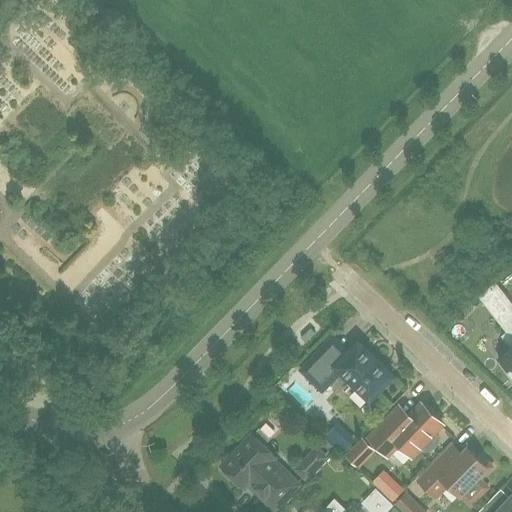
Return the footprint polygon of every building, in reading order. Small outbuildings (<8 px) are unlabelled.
[(511,316),(505,322),(510,329),(502,336),(511,349),(498,359),(511,376),(511,316)] [(358,342),(349,352),(335,366),(340,372),(370,400),(379,390),(382,390),(391,382),(391,378),(393,376),(358,342)] [(322,391),(332,380),(324,372),(332,363),(319,351),(301,370),(322,391)] [(438,437),(434,433),(442,424),(422,404),(410,416),(400,406),(369,438),(387,456),(399,443),(411,456),(421,446),(425,450),(431,450),(438,442),(438,437)] [(275,456),(264,446),(270,439),(259,428),(252,435),(222,466),(224,468),(222,472),(229,479),(233,477),(244,488),(248,484),(275,509),(299,484),(272,459),(275,456)] [(362,438),(344,456),(358,469),(375,451),(362,438)] [(330,457),(317,445),(293,469),(306,482),(330,457)] [(448,484),(459,495),(469,505),(485,488),(475,478),(477,477),(479,480),(492,467),(480,454),(477,457),(468,449),(463,454),(454,445),(418,481),(435,497),(448,484)] [(425,511),(405,492),(394,504),(401,511),(425,511)] [(511,511),(511,496),(502,507),(492,497),(478,511),(511,511)]
